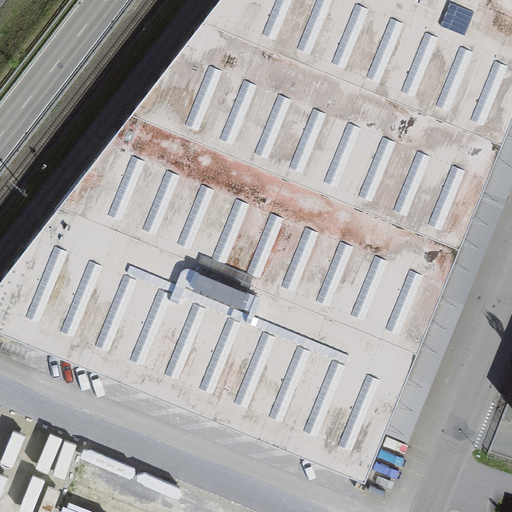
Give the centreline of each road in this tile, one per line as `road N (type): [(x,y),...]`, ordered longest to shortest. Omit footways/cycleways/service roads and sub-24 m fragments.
road 1 (unknown): [(434,508),(0,333)]
road 2 (residential): [(433,511),(511,320)]
road 3 (primary): [(0,135),(104,0)]
